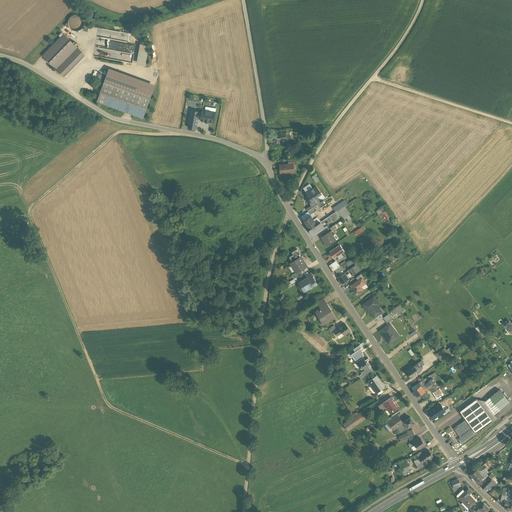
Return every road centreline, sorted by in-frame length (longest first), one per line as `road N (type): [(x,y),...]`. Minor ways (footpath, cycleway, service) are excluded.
road 1 (track): [(247,464),(113,410),(52,274),(29,209),(118,132)]
road 2 (residential): [(265,162),(457,464)]
road 3 (track): [(289,208),(267,282),(243,511)]
road 4 (unclassified): [(0,58),(112,120),(218,140),(265,162)]
road 5 (track): [(289,208),(322,143),(423,0)]
road 6 (track): [(243,0),(265,162)]
road 7 (track): [(373,77),(511,125)]
